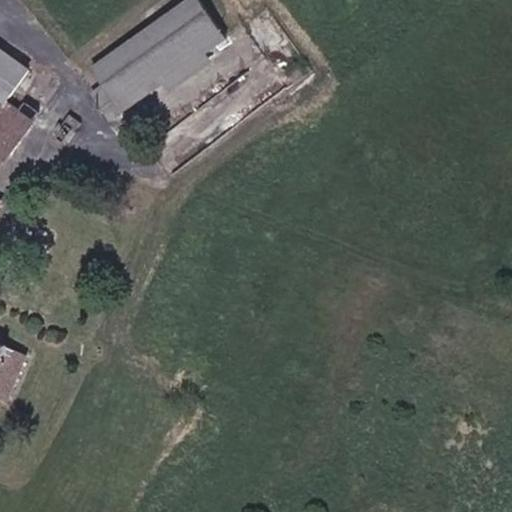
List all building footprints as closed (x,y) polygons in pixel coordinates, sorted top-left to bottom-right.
[(116,92),(103,101),(119,124),(236,42),(205,0),(198,0),(101,69),(116,92)] [(0,237),(14,209),(0,201),(0,198),(51,127),(60,112),(54,108),(49,115),(42,109),(38,118),(8,99),(34,61),(0,40),(0,237)] [(89,128),(72,117),(61,134),(79,144),(89,128)] [(64,194),(43,237),(94,262),(114,217),(64,194)] [(0,392),(16,401),(35,360),(0,342),(0,392)]
